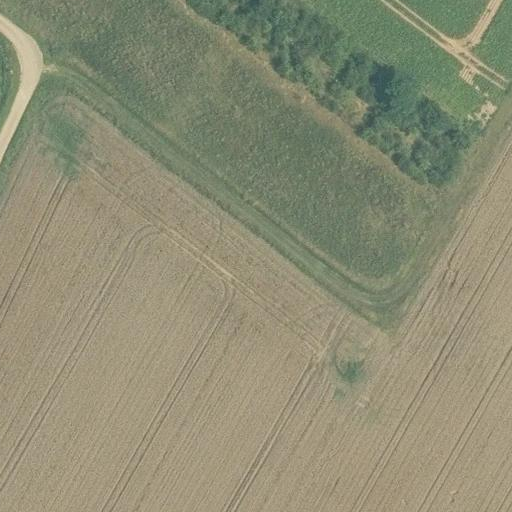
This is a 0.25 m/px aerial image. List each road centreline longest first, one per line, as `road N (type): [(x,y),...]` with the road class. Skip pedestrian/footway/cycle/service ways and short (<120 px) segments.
road 1 (track): [(511,112),(399,305),(365,311),(68,81),(29,76)]
road 2 (unclassified): [(0,157),(29,93),(30,55),(0,33)]
